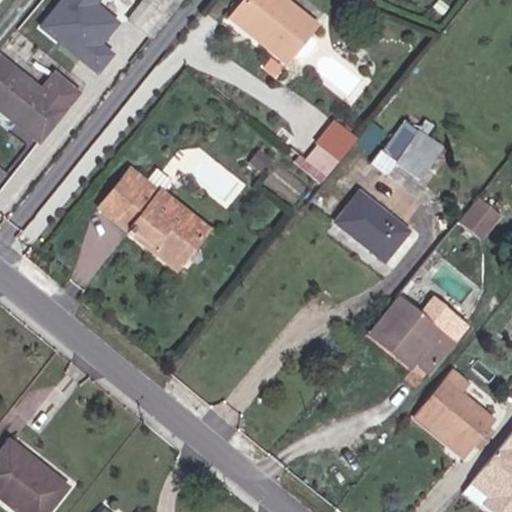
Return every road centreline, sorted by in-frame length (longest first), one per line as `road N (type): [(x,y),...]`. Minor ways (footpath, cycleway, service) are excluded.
road 1 (residential): [(0,270),(296,511)]
road 2 (unknown): [(0,241),(195,0)]
